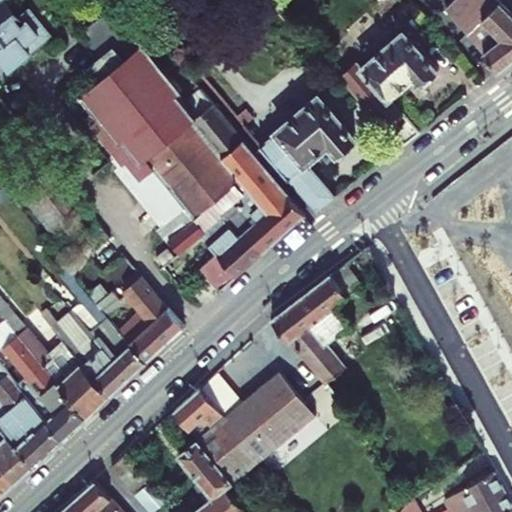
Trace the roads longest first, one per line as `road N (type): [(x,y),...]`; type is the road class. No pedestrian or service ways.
road 1 (secondary): [(18,511),(266,286),(380,196)]
road 2 (residential): [(511,470),(399,266),(380,196)]
road 3 (secondary): [(380,196),(511,92)]
